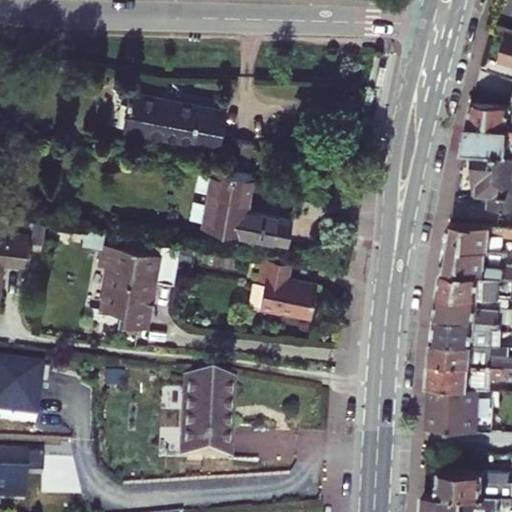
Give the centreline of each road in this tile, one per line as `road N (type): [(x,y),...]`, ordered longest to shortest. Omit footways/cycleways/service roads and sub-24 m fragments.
road 1 (residential): [(0,9),(423,23)]
road 2 (secondary): [(385,323),(453,24)]
road 3 (secondary): [(423,23),(392,162),(385,323)]
road 4 (secondary): [(374,511),(385,323)]
